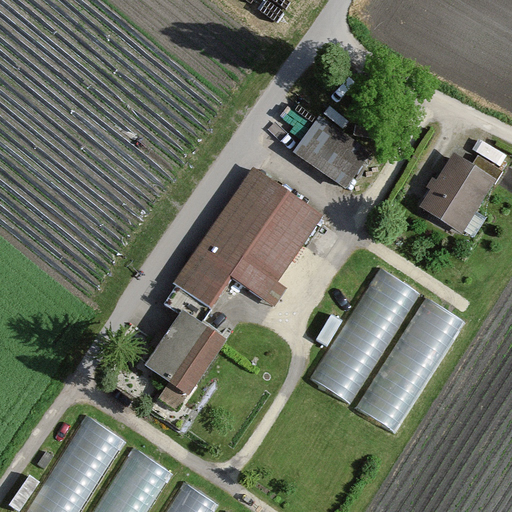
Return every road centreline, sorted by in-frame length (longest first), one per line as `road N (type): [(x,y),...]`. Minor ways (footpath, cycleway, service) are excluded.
road 1 (track): [(319,30),(124,311)]
road 2 (track): [(319,30),(511,133)]
road 3 (track): [(0,488),(124,311)]
